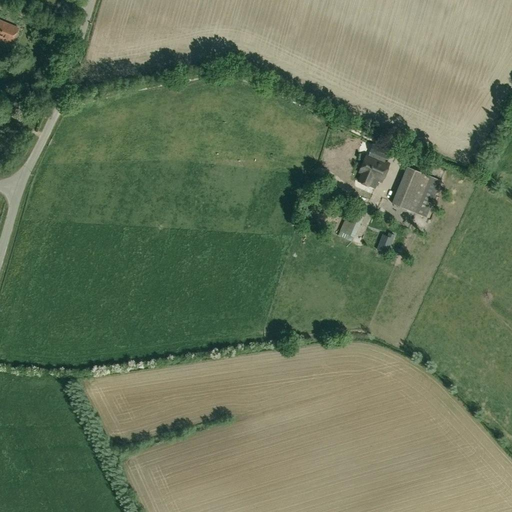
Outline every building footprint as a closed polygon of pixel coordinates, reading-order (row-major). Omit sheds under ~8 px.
[(0,38),(12,44),(18,28),(0,20),(0,38)] [(361,173),(358,181),(373,187),(376,180),(381,182),(388,163),(384,162),(386,159),(387,159),(390,152),(373,144),(368,155),(367,154),(359,172),(361,173)] [(391,203),(425,218),(440,181),(407,166),(391,203)] [(354,237),(364,214),(349,208),(348,211),(344,209),(339,221),(335,219),(333,224),(336,226),(340,228),(339,231),(354,237)] [(377,249),(387,253),(392,238),(382,234),(377,249)]
